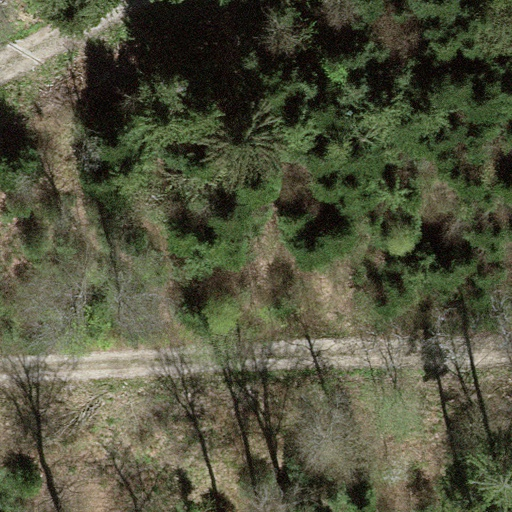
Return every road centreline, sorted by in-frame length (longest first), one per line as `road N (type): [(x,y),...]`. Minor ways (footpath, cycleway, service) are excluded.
road 1 (track): [(511,354),(0,367)]
road 2 (track): [(151,0),(0,82)]
